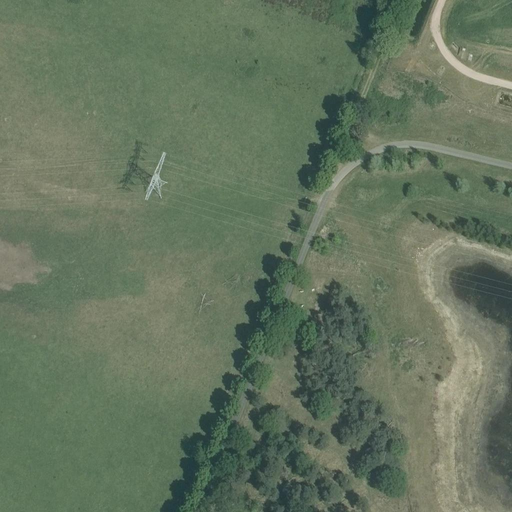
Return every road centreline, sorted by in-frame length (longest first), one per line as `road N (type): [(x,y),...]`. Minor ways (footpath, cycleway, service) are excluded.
road 1 (unclassified): [(198,511),(339,174),(403,143),(511,166)]
road 2 (track): [(324,199),(401,0)]
road 3 (track): [(445,0),(437,43),(464,72),(511,86)]
